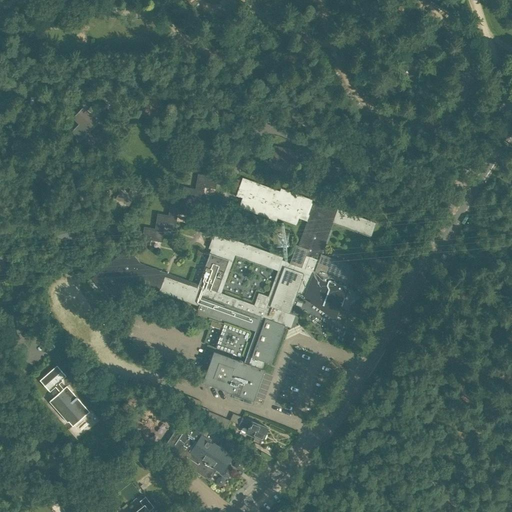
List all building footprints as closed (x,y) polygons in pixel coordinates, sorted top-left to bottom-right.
[(83,107),(72,118),(80,126),(79,127),(86,134),(99,122),(83,107)] [(101,130),(92,138),(96,143),(105,134),(101,130)] [(296,163),(298,151),(272,146),(270,156),(268,163),(289,167),(290,161),(296,163)] [(12,150),(5,152),(8,159),(14,156),(12,150)] [(42,160),(29,174),(37,183),(51,169),(42,160)] [(209,176),(198,174),(195,189),(184,187),(182,202),(170,200),(168,216),(157,214),(154,229),(143,227),(141,241),(150,242),(150,241),(161,242),(164,227),(175,229),(177,214),(188,216),(191,201),(202,202),(204,187),(215,189),(218,175),(209,174),(209,176)] [(327,208),(311,202),(312,200),(280,188),(279,193),(273,191),(274,189),(242,178),(235,196),(239,198),(239,197),(242,198),(238,208),(270,219),(272,215),(277,217),(276,218),(296,226),(298,218),(307,221),(298,246),(295,245),(289,263),(282,260),(283,258),(230,238),(229,241),(213,235),(208,249),(210,250),(198,284),(141,264),(128,248),(92,278),(111,301),(136,280),(160,289),(158,292),(198,307),(197,310),(255,331),(244,363),(213,352),(202,383),(253,402),(264,370),(262,370),(265,362),(271,364),(285,326),(283,325),(287,313),(289,314),(297,293),(304,296),(311,299),(310,302),(334,319),(334,320),(335,320),(348,284),(350,285),(351,286),(357,270),(350,267),(351,265),(321,254),(333,223),(371,236),(376,223),(328,206),(327,208)] [(137,201),(140,195),(130,190),(128,193),(121,189),(115,199),(128,207),(132,199),(137,201)] [(75,224),(55,229),(58,242),(71,239),(72,241),(79,239),(75,224)] [(212,321),(210,326),(221,330),(223,325),(212,321)] [(65,374),(56,364),(38,379),(48,391),(54,386),(58,391),(48,400),(66,421),(67,421),(72,426),(89,411),(71,390),(69,392),(64,386),(62,388),(57,382),(65,374)] [(197,411),(202,402),(191,397),(187,407),(197,411)] [(225,429),(229,420),(209,411),(205,421),(225,429)] [(251,421),(242,417),(233,413),(230,421),(239,425),(238,425),(248,429),(246,433),(251,436),(254,437),(253,441),(259,444),(261,440),(262,440),(267,428),(251,421)] [(191,431),(180,423),(164,447),(175,455),(174,457),(210,480),(217,470),(220,472),(231,457),(209,442),(210,440),(197,431),(193,428),(191,431)] [(133,426),(128,429),(136,438),(140,434),(133,426)] [(140,434),(136,438),(142,447),(147,443),(140,434)] [(144,467),(151,462),(143,451),(136,457),(144,467)] [(38,465),(17,470),(19,481),(40,477),(38,465)] [(148,511),(153,507),(145,498),(140,502),(144,506),(136,511),(148,511)]
